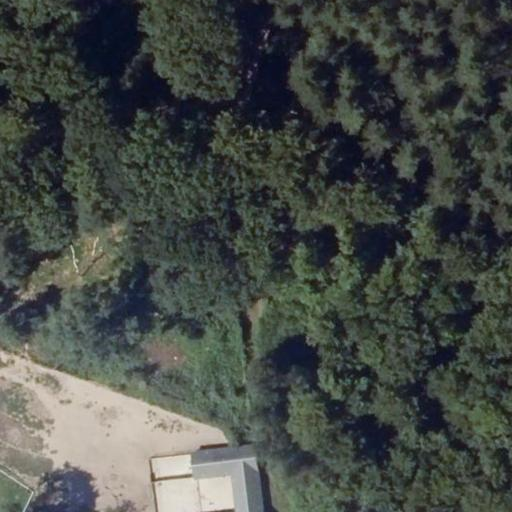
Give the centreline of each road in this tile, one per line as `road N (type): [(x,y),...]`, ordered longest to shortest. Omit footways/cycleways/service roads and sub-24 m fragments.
road 1 (track): [(307,511),(268,432),(258,357),(264,248),(224,75)]
road 2 (track): [(0,128),(127,80),(224,75)]
